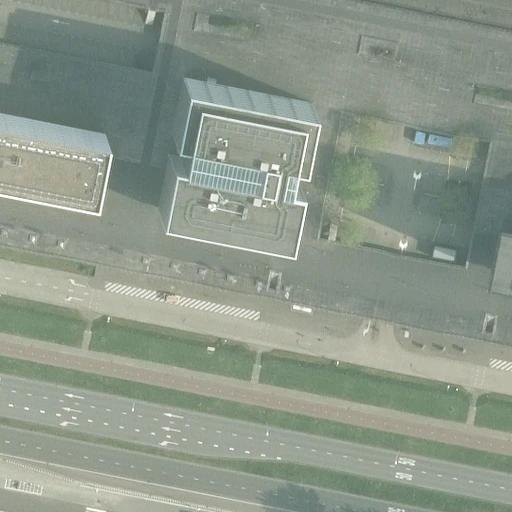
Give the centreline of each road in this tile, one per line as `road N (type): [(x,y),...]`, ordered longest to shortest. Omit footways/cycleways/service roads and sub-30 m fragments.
road 1 (secondary): [(511,492),(0,391)]
road 2 (secondary): [(0,447),(346,511)]
